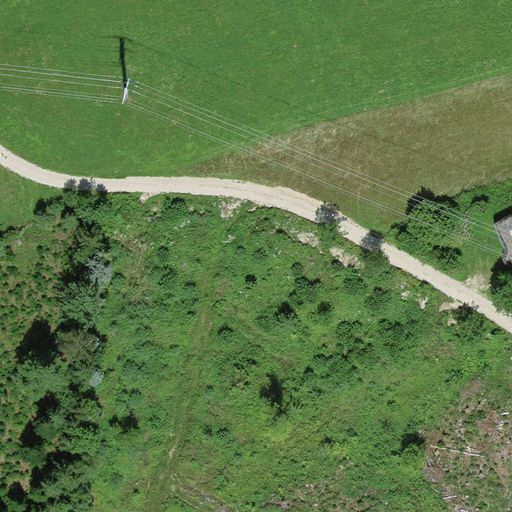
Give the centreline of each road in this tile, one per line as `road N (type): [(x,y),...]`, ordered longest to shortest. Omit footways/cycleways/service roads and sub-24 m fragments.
road 1 (track): [(346,224),(279,198),(180,183),(74,186),(0,156)]
road 2 (track): [(346,224),(511,315)]
